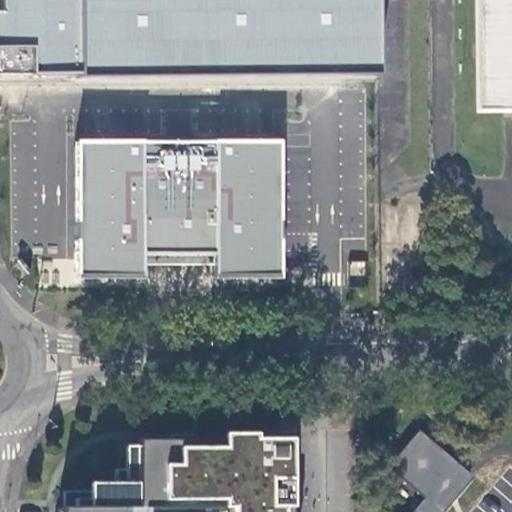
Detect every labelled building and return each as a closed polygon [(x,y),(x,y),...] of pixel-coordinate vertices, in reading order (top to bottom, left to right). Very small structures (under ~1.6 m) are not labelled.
[(0,74),(384,70),(383,0),(6,0),(7,10),(0,10),(0,74)] [(511,0),(477,0),(478,109),(511,108),(511,0)] [(285,150),(83,148),(84,279),(285,280),(285,150)] [(415,510),(417,511),(441,511),(471,478),(419,434),(393,465),(428,496),(415,510)] [(57,509),(56,511),(286,511),(286,442),(133,442),(133,497),(114,497),(95,497),(95,492),(63,492),(63,509),(57,509)]
